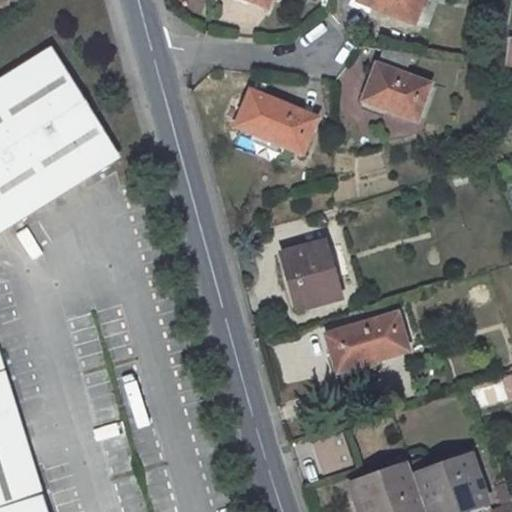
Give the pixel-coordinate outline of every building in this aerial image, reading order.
[(270,0),(247,0),(267,8),(270,0)] [(423,0),(358,0),(358,1),(414,23),(423,0)] [(364,99),(417,122),(431,86),(405,75),(414,53),(384,50),(364,99)] [(0,511),(42,511),(0,374),(0,234),(117,163),(49,53),(0,81),(0,511)] [(237,126),(303,154),(318,119),(251,92),(237,126)] [(31,258),(42,251),(25,227),(15,234),(31,258)] [(298,311),(341,298),(325,240),(282,252),(298,311)] [(398,314),(326,335),(337,372),(409,352),(398,314)] [(482,409),(511,399),(511,373),(474,387),(482,409)] [(95,428),(98,443),(124,438),(121,422),(95,428)] [(349,465),(337,429),(311,437),(323,474),(349,465)] [(413,475),(425,511),(463,511),(488,504),(472,456),(413,475)] [(350,485),(359,511),(424,511),(425,511),(413,475),(409,464),(350,485)]
